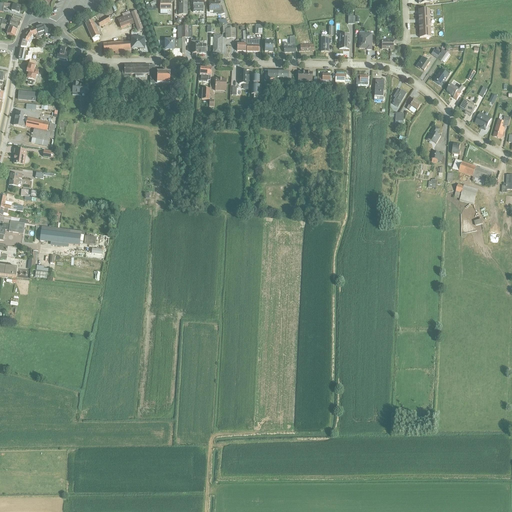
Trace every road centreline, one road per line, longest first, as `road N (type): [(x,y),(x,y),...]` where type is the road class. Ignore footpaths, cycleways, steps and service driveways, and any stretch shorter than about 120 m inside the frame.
road 1 (residential): [(403,74),(379,66),(100,59),(56,25)]
road 2 (track): [(100,59),(101,120),(193,131)]
road 3 (residential): [(511,162),(462,130),(403,74)]
